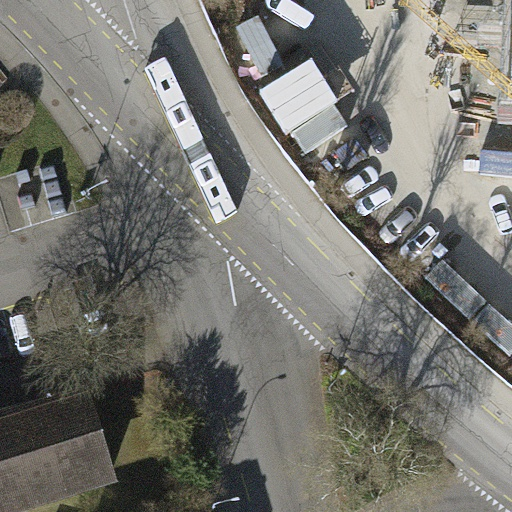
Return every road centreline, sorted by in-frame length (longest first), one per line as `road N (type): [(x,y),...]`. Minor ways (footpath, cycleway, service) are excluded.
road 1 (residential): [(192,161),(387,354),(511,461)]
road 2 (residential): [(290,511),(192,161)]
road 3 (residential): [(32,0),(192,161)]
road 4 (residential): [(192,161),(139,0)]
